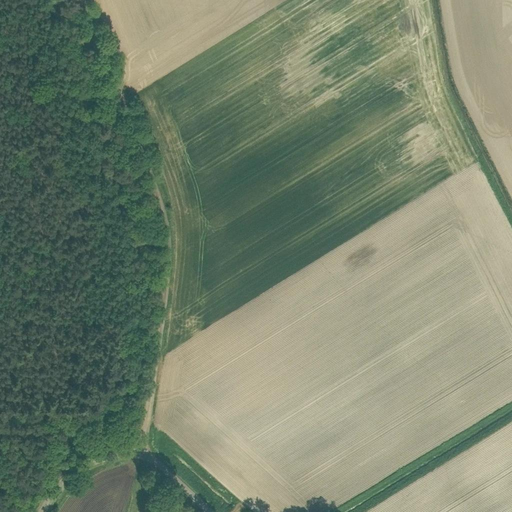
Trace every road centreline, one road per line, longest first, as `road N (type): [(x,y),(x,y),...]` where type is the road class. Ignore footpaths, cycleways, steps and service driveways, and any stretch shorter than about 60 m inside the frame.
road 1 (track): [(71,0),(158,227),(115,452)]
road 2 (unclassified): [(47,511),(72,471),(115,452),(138,452),(207,511)]
